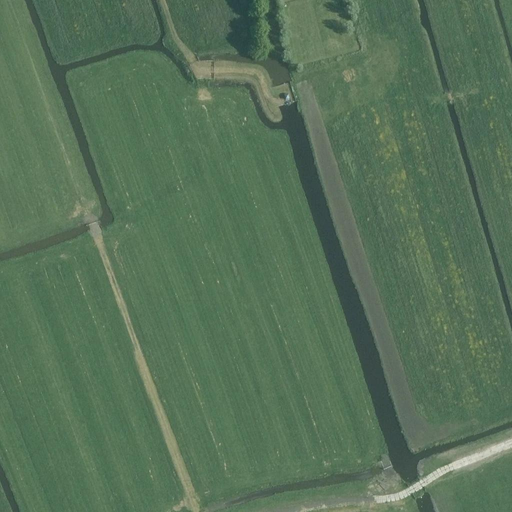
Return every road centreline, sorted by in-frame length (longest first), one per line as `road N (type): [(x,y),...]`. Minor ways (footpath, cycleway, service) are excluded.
road 1 (track): [(10,0),(197,511)]
road 2 (track): [(281,511),(397,498),(511,443)]
